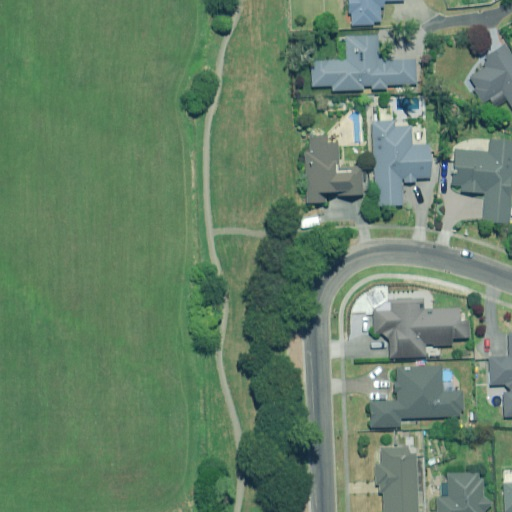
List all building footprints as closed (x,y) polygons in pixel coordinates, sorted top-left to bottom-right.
[(346,0),(348,14),(351,14),(352,25),(381,24),(380,8),(385,1),(403,0),(346,0)] [(333,86),(333,90),(363,90),(363,86),(372,85),(372,90),(387,89),(387,84),(417,84),(417,59),(391,59),(391,57),(373,57),(372,35),(346,36),(346,60),(311,60),(312,86),(333,86)] [(511,54),(505,43),(484,56),(487,61),(483,63),(486,67),(468,79),(483,103),(502,90),(511,106),(511,54)] [(395,126),(395,122),(373,122),(376,205),(402,204),(401,182),(416,182),(415,178),(431,177),(430,144),(413,145),(412,126),(395,126)] [(332,143),(332,137),(310,138),(311,155),(305,155),(307,203),(327,203),(327,192),(337,192),(337,196),(363,195),(362,167),(339,167),(339,143),(332,143)] [(510,224),(511,200),(511,140),(491,139),(490,152),(455,149),(452,185),(461,186),(461,191),(485,193),(482,221),(510,224)] [(423,308),(423,302),(390,302),(390,309),(373,309),(374,334),(382,334),(389,340),(389,357),(426,356),(425,344),(453,344),(453,338),(467,338),(467,321),(460,321),(460,307),(423,308)] [(511,332),(509,332),(509,356),(490,356),(490,385),(508,384),(508,392),(504,392),(505,416),(511,416),(511,332)] [(397,380),(394,380),(395,394),(397,393),(398,401),(370,402),(371,427),(401,426),(401,418),(464,416),(463,392),(443,392),(442,367),(397,369),(397,380)] [(418,511),(416,447),(409,447),(381,448),(382,463),(375,464),(376,493),(383,493),(383,511),(418,511)] [(483,511),(484,511),(489,511),(489,498),(484,498),(484,481),(479,481),(479,473),(449,473),(448,497),(437,497),(437,511),(483,511)]
